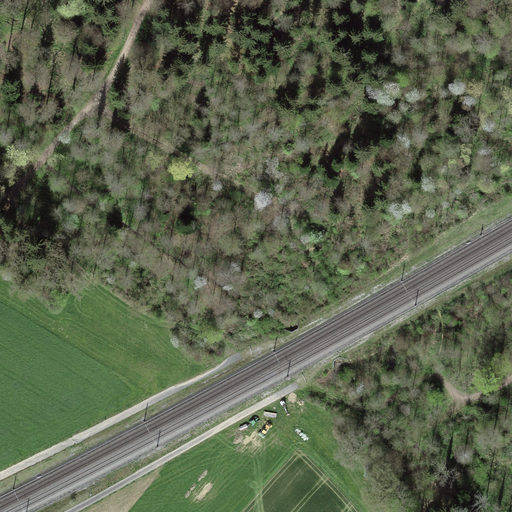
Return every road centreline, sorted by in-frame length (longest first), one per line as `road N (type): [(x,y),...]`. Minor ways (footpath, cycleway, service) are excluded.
road 1 (track): [(511,210),(287,340),(220,365)]
road 2 (track): [(0,210),(102,90),(149,0)]
road 3 (track): [(511,255),(317,365),(295,386)]
road 4 (track): [(89,104),(287,210)]
road 5 (track): [(437,374),(369,409),(295,386)]
